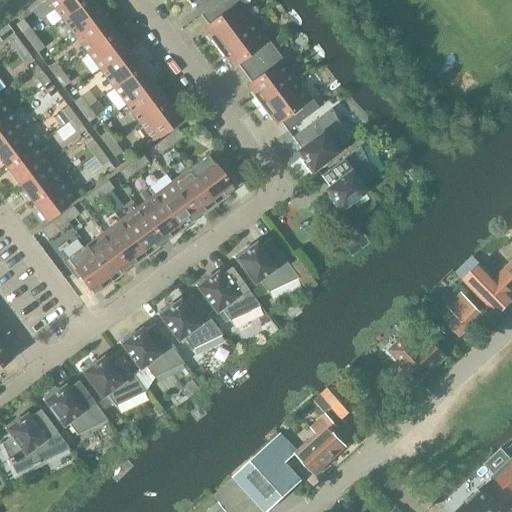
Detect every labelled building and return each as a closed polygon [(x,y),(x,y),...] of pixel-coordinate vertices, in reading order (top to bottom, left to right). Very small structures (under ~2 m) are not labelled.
[(47,0),(47,1),(60,18),(83,0),(47,0)] [(83,0),(60,18),(73,35),(102,13),(102,12),(100,13),(90,0),(83,0)] [(214,49),(214,50),(252,21),(238,3),(239,2),(237,0),(218,0),(200,14),(212,31),(207,34),(206,34),(205,34),(215,48),(214,49)] [(73,35),(86,53),(114,32),(101,14),(103,13),(102,13),(73,35)] [(231,57),(243,73),(274,49),(266,39),(265,40),(252,21),(214,50),(216,49),(226,62),(227,61),(231,57)] [(21,33),(28,42),(35,37),(28,27),(21,33)] [(86,53),(99,71),(129,49),(128,48),(127,49),(114,32),(86,53)] [(8,42),(15,52),(22,47),(15,37),(8,42)] [(35,37),(28,42),(36,53),(43,48),(35,37)] [(22,47),(15,52),(23,62),(30,57),(22,47)] [(99,71),(112,88),(140,67),(128,50),(129,49),(99,71)] [(257,107),(295,79),(281,61),(282,60),(274,49),(243,73),(255,88),(250,92),(249,91),(248,92),(258,105),(257,107)] [(47,67),(54,77),(61,72),(54,62),(47,67)] [(112,88),(125,105),(155,83),(154,83),(153,84),(140,67),(112,88)] [(34,77),(41,87),(48,82),(41,72),(34,77)] [(61,72),(54,77),(62,88),(69,82),(61,72)] [(295,79),(257,107),(257,108),(259,106),(269,120),(270,119),(270,118),(274,115),(286,131),(318,108),(309,97),(308,97),(295,79)] [(48,82),(41,87),(49,97),(56,92),(48,82)] [(125,105),(138,123),(166,102),(154,85),(155,84),(155,83),(125,105)] [(73,102),(80,112),(87,107),(80,97),(73,102)] [(166,102),(138,123),(151,141),(180,120),(166,102)] [(60,112),(67,122),(74,116),(67,106),(60,112)] [(87,107),(80,112),(88,122),(95,117),(87,107)] [(304,154),(300,157),(298,159),(309,174),(337,153),(333,148),(345,139),(345,137),(331,110),(330,108),(291,138),(304,154)] [(0,144),(21,129),(8,112),(0,117),(0,144)] [(74,116),(67,122),(75,132),(82,126),(74,116)] [(0,160),(5,168),(34,147),(21,129),(0,144),(0,160)] [(176,129),(165,137),(171,145),(182,137),(176,129)] [(98,137),(106,147),(113,142),(105,131),(98,137)] [(171,145),(165,137),(153,145),(159,154),(171,145)] [(85,146),(93,157),(100,151),(93,141),(85,146)] [(113,142),(106,147),(113,157),(121,152),(113,142)] [(16,186),(17,186),(47,164),(34,147),(5,168),(18,184),(16,186)] [(332,193),(328,196),(326,197),(338,212),(365,191),(361,186),(374,177),(373,176),(360,148),(359,147),(320,176),(332,193)] [(100,151),(93,157),(101,166),(108,161),(100,151)] [(190,168),(188,169),(217,207),(217,206),(216,205),(228,196),(227,195),(223,190),(228,187),(229,188),(230,187),(219,173),(223,170),(209,152),(202,157),(203,158),(191,167),(190,166),(189,167),(190,168)] [(141,154),(130,163),(136,171),(147,163),(141,154)] [(136,171),(130,163),(119,171),(125,179),(136,171)] [(19,185),(31,202),(59,181),(47,164),(17,186),(17,187),(19,185)] [(188,169),(171,182),(194,212),(199,208),(202,213),(202,214),(202,215),(215,205),(216,207),(217,207),(188,169)] [(107,180),(95,189),(101,197),(113,188),(107,180)] [(59,181),(31,202),(45,220),(73,199),(59,181)] [(171,182),(154,195),(182,233),(182,232),(181,231),(193,221),(193,220),(192,221),(188,216),(194,212),(171,182)] [(101,197),(95,189),(84,197),(90,205),(101,197)] [(154,195),(136,208),(159,238),(164,234),(168,239),(167,239),(168,240),(180,231),(181,233),(182,233),(154,195)] [(72,206),(61,214),(67,223),(78,214),(72,206)] [(136,208),(119,221),(147,258),(148,258),(146,256),(159,247),(158,246),(157,247),(154,242),(159,238),(136,208)] [(67,223),(61,214),(39,230),(47,240),(68,225),(67,223)] [(119,221),(102,234),(124,264),(129,260),(133,265),(132,265),(133,266),(145,257),(147,259),(147,258),(119,221)] [(334,232),(350,256),(360,249),(344,226),(334,232)] [(102,234),(84,246),(113,284),(112,282),(124,273),(123,272),(119,268),(124,264),(102,234)] [(251,251),(248,247),(247,245),(232,256),(253,284),(258,280),(267,293),(268,292),(296,279),(297,278),(268,239),(251,251)] [(113,284),(84,246),(83,247),(82,246),(81,247),(82,249),(70,258),(69,256),(62,262),(75,280),(79,277),(90,291),(91,290),(90,289),(95,286),(98,290),(98,291),(98,292),(111,283),(112,285),(113,284)] [(452,269),(463,280),(498,316),(511,301),(511,296),(511,254),(507,259),(511,263),(495,278),(480,263),(476,267),(468,259),(452,269)] [(213,279),(210,275),(209,274),(194,285),(214,313),(220,309),(229,321),(230,320),(258,307),(259,306),(230,267),(213,279)] [(446,307),(457,317),(449,325),(460,336),(482,315),(461,293),(446,307)] [(175,308),(172,304),(171,302),(156,313),(176,341),(182,337),(191,350),(192,349),(220,335),(221,335),(192,295),(175,308)] [(137,336),(134,332),(133,330),(117,342),(138,370),(143,366),(153,378),(154,377),(182,364),(183,363),(153,324),(137,336)] [(382,350),(394,363),(398,359),(403,365),(402,366),(417,382),(445,357),(430,341),(419,350),(406,335),(399,342),(395,338),(382,350)] [(99,365),(96,361),(94,359),(79,370),(100,398),(105,394),(114,406),(115,406),(143,392),(144,391),(115,352),(99,365)] [(60,393),(57,389),(56,387),(41,399),(62,426),(67,422),(76,435),(77,434),(105,421),(106,420),(77,381),(60,393)] [(328,401),(341,416),(353,405),(339,390),(328,401)] [(32,466),(39,463),(39,462),(67,449),(68,448),(39,409),(22,422),(18,416),(3,427),(10,437),(0,444),(7,459),(5,460),(8,465),(10,464),(15,474),(32,466)] [(318,437),(297,457),(314,476),(346,446),(333,432),(338,428),(325,414),(310,428),(318,437)] [(280,434),(233,477),(264,511),(266,511),(301,480),(284,462),(296,451),(280,434)] [(484,486),(455,511),(505,511),(507,511),(502,506),(511,496),(511,460),(504,452),(501,449),(501,448),(483,464),(484,465),(489,470),(490,470),(495,475),(492,478),(494,479),(485,487),(484,486)] [(207,511),(226,511),(218,503),(207,511)]
